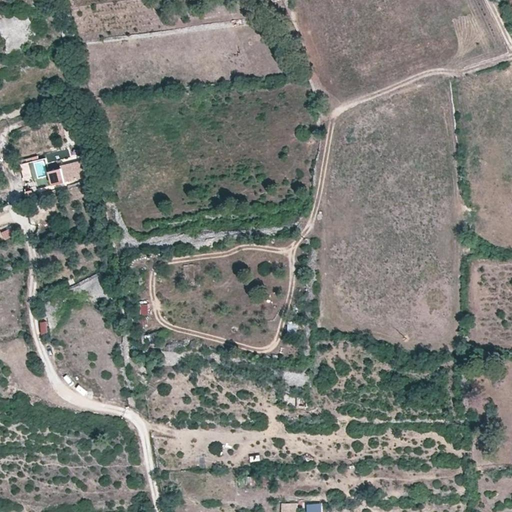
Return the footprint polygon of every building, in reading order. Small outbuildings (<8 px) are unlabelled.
[(61,169),(47,172),(51,187),(64,183),(63,181),(84,176),(81,161),(60,166),(61,169)] [(11,227),(0,232),(5,241),(15,235),(11,227)] [(100,277),(82,281),(84,290),(102,287),(100,277)] [(148,302),(139,303),(140,315),(148,315),(148,302)] [(39,321),(41,334),(49,332),(47,320),(39,321)] [(143,341),(163,340),(163,332),(142,332),(143,341)] [(308,398),(298,398),(298,408),(308,408),(308,398)]
